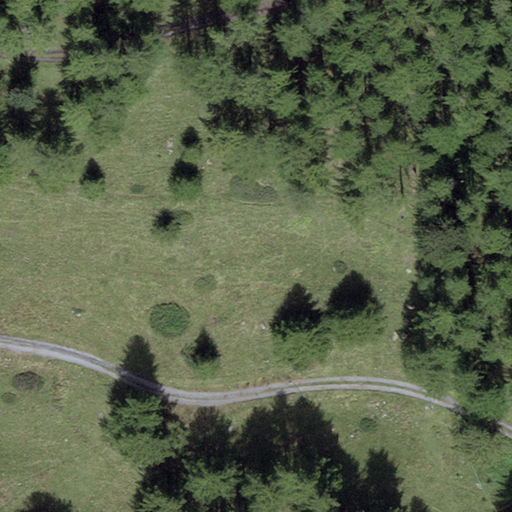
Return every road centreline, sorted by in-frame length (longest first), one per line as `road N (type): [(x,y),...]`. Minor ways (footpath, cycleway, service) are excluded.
road 1 (track): [(0,343),(92,361),(182,404),(342,389),(454,407),(511,437)]
road 2 (track): [(480,0),(0,57)]
